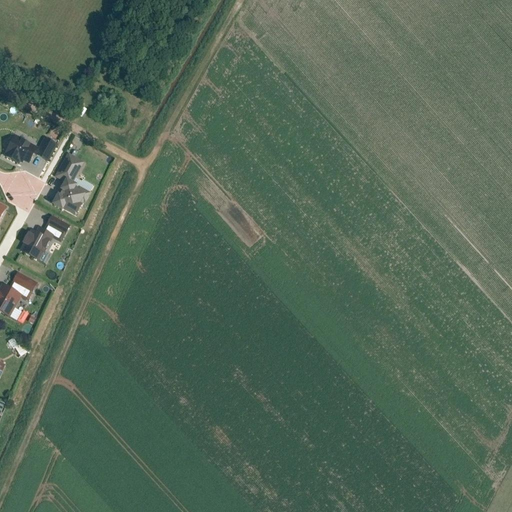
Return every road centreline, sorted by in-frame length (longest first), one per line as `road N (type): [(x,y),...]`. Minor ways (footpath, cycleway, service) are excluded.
road 1 (track): [(0,489),(134,161),(227,0)]
road 2 (track): [(134,161),(0,91)]
